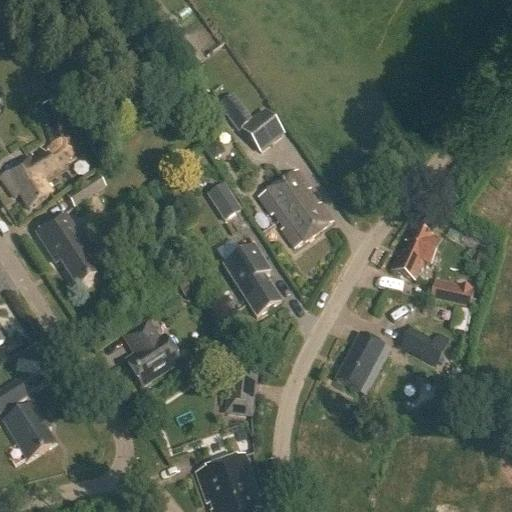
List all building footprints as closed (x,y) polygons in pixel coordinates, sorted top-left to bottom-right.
[(20,197),(29,212),(51,196),(41,181),(65,164),(68,160),(70,151),(70,146),(69,141),(55,102),(37,107),(45,126),(42,127),(50,147),(30,162),(28,160),(0,180),(15,201),(20,197)] [(259,156),(283,136),(264,112),(253,120),(244,109),(230,119),(239,131),(259,156)] [(511,161),(504,157),(497,169),(511,177),(511,161)] [(258,201),(276,227),(314,200),(297,174),(258,201)] [(95,178),(65,198),(73,210),(103,189),(95,178)] [(240,214),(223,188),(208,198),(224,224),(240,214)] [(491,229),(503,209),(487,199),(474,219),(491,229)] [(276,227),(294,252),(303,246),(332,226),(314,200),(276,227)] [(93,262),(64,218),(35,238),(55,268),(59,265),(77,293),(102,276),(99,271),(103,268),(97,259),(93,262)] [(392,274),(414,284),(420,270),(419,270),(421,265),(430,269),(439,247),(429,243),(430,239),(415,232),(401,263),(398,261),(392,274)] [(223,269),(256,321),(281,305),(263,279),(270,275),(254,250),(223,269)] [(186,282),(192,291),(210,280),(203,270),(186,282)] [(430,303),(469,310),(473,290),(434,283),(430,303)] [(455,312),(452,334),(468,337),(472,315),(455,312)] [(400,350),(434,368),(448,341),(413,323),(400,350)] [(164,340),(159,344),(147,326),(124,341),(135,359),(125,366),(142,391),(180,366),(164,340)] [(360,338),(335,385),(365,400),(390,353),(360,338)] [(250,419),(256,375),(232,372),(226,416),(250,419)] [(16,382),(0,391),(0,415),(26,398),(16,382)] [(3,426),(26,463),(54,446),(31,408),(3,426)] [(475,410),(475,422),(506,422),(506,409),(475,410)] [(403,441),(398,462),(429,469),(433,448),(403,441)] [(209,511),(259,511),(262,511),(244,459),(195,477),(206,508),(208,508),(209,511)] [(415,505),(420,489),(392,482),(388,498),(415,505)]
